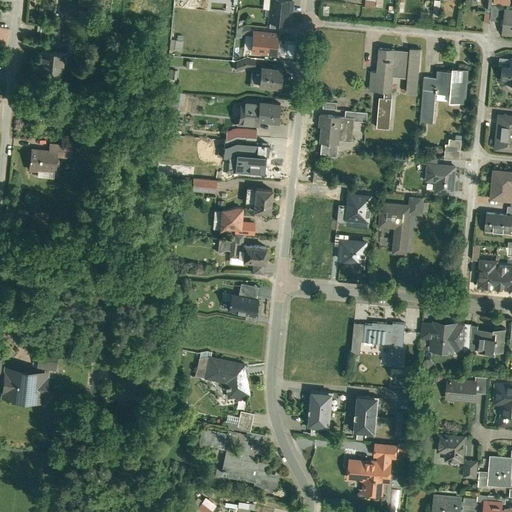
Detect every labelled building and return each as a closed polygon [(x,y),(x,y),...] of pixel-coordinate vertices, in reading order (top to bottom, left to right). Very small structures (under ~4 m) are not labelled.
[(273,0),(272,9),(292,11),(292,0),(273,0)] [(500,5),(492,4),(492,7),(491,13),(490,20),(498,20),(500,5)] [(292,11),(272,9),(271,21),(277,21),(291,23),(292,11)] [(53,22),(41,20),(39,34),(51,35),(53,22)] [(267,32),(254,31),(252,51),(265,52),(267,32)] [(280,34),(267,32),(265,52),(278,53),(280,34)] [(181,45),(180,35),(173,35),(173,46),(181,45)] [(81,38),(67,36),(66,48),(66,49),(79,50),(81,38)] [(64,48),(42,46),(41,52),(42,52),(40,69),(61,72),(61,71),(60,71),(61,54),(59,53),(60,51),(62,49),(64,49),(64,48)] [(396,48),(380,47),(378,71),(372,70),(370,89),(385,90),(392,91),(393,75),(408,77),(407,91),(417,92),(421,48),(410,47),(410,52),(405,51),(405,50),(396,49),(396,48)] [(256,60),(236,57),(235,64),(255,67),(256,60)] [(511,59),(511,66),(503,65),(502,80),(506,80),(506,81),(511,81),(511,59)] [(285,69),(261,67),(260,75),(263,75),(262,84),(283,86),(285,69)] [(453,71),(438,69),(437,76),(425,75),(424,88),(435,89),(437,89),(437,92),(438,92),(438,90),(452,91),(451,101),(465,102),(469,69),(459,68),(458,71),(453,71),(453,68),(453,71)] [(92,88),(72,86),(71,98),(71,99),(85,100),(86,93),(91,94),(92,88)] [(177,100),(177,87),(163,87),(163,99),(177,100)] [(435,89),(424,88),(421,122),(432,123),(435,89)] [(385,97),(380,96),(377,126),(390,127),(393,91),(392,91),(385,90),(385,97)] [(56,100),(36,98),(36,97),(35,97),(34,113),(35,111),(42,112),(42,115),(42,116),(43,117),(44,118),(45,118),(46,118),(48,118),(49,117),(50,116),(55,116),(54,118),(55,118),(57,99),(56,99),(56,100)] [(260,101),(241,99),(238,122),(258,124),(259,118),(258,118),(260,101)] [(338,101),(324,100),(324,107),(337,108),(338,101)] [(282,103),(260,101),(258,118),(259,118),(280,120),(282,103)] [(368,111),(347,109),(346,115),(346,116),(356,117),(355,120),(368,121),(368,111)] [(346,115),(321,113),(320,125),(322,126),(321,141),(323,141),(322,152),(330,153),(331,145),(335,145),(339,145),(339,138),(352,139),(352,140),(353,140),(355,120),(356,117),(346,116),(346,115)] [(511,115),(500,114),(498,131),(502,131),(501,148),(511,149),(511,146),(511,145),(511,115)] [(257,129),(226,127),(225,134),(246,135),(256,136),(257,129)] [(456,134),(456,137),(453,137),(453,138),(450,138),(449,143),(446,143),(445,158),(460,160),(462,135),(456,134)] [(64,141),(49,139),(49,147),(57,147),(57,148),(63,149),(64,141)] [(245,141),(224,139),(223,152),(236,153),(235,170),(264,173),(266,154),(268,155),(269,143),(245,141)] [(49,147),(32,145),(32,144),(31,144),(30,154),(30,153),(29,165),(37,166),(37,172),(48,173),(48,167),(55,167),(57,148),(57,147),(49,147)] [(437,164),(429,163),(428,172),(437,173),(436,191),(452,193),(455,166),(437,164)] [(329,171),(315,170),(314,183),(328,184),(329,171)] [(511,171),(494,170),(492,198),(509,199),(511,185),(511,184),(511,171)] [(216,174),(193,172),(192,185),(214,187),(216,174)] [(273,189),(256,188),(254,210),(270,212),(273,189)] [(348,204),(346,218),(347,218),(368,220),(371,195),(349,193),(348,204)] [(424,196),(417,196),(417,198),(416,212),(422,213),(424,196)] [(410,205),(383,203),(381,214),(387,214),(386,225),(396,226),(394,252),(405,253),(409,213),(410,206),(410,205)] [(346,218),(348,204),(339,204),(337,221),(346,222),(347,218),(346,218)] [(242,207),(222,205),(220,225),(236,226),(240,227),(241,221),(242,207)] [(511,213),(509,213),(487,211),(485,228),(511,231),(511,223),(511,213)] [(254,222),(241,221),(240,227),(236,226),(236,232),(243,233),(253,234),(254,222)] [(243,233),(236,232),(235,237),(219,236),(218,248),(232,249),(231,255),(244,256),(244,260),(254,261),(265,262),(267,247),(261,246),(261,245),(251,245),(245,244),(245,245),(242,244),(243,233)] [(366,242),(341,240),(339,259),(353,260),(353,266),(363,267),(366,242)] [(497,261),(482,260),(480,285),(494,286),(496,264),(497,261)] [(265,262),(254,261),(253,272),(264,273),(265,262)] [(511,265),(496,264),(494,286),(503,287),(503,286),(508,286),(508,287),(511,287),(511,265)] [(423,269),(415,268),(414,283),(421,283),(423,269)] [(238,294),(256,298),(258,286),(241,282),(238,294)] [(246,313),(255,315),(258,298),(256,298),(238,294),(231,293),(227,309),(246,313)] [(255,315),(246,313),(245,319),(256,321),(257,315),(255,315)] [(393,323),(373,321),(373,323),(355,322),(353,339),(362,340),(362,336),(373,337),(373,340),(376,340),(390,341),(388,363),(401,364),(405,322),(393,321),(393,323)] [(464,325),(434,323),(432,346),(462,348),(464,325)] [(472,324),(464,323),(464,325),(462,348),(462,351),(470,352),(471,337),(472,324)] [(494,329),(489,329),(488,329),(487,330),(486,331),(486,332),(480,332),(478,348),(486,349),(485,352),(496,353),(496,349),(504,350),(506,327),(497,326),(496,327),(495,328),(494,329)] [(55,347),(40,345),(39,362),(54,363),(55,347)] [(245,364),(199,354),(195,374),(204,376),(207,376),(207,375),(227,379),(227,386),(226,386),(226,388),(228,388),(229,395),(241,394),(241,393),(247,392),(247,393),(249,393),(245,364)] [(19,367),(9,366),(8,375),(6,375),(5,382),(8,383),(7,392),(41,396),(42,386),(44,386),(45,379),(42,379),(43,369),(33,368),(33,371),(29,370),(29,365),(24,365),(23,370),(19,369),(19,367)] [(487,377),(476,376),(476,380),(475,391),(486,392),(487,377)] [(476,380),(448,378),(448,379),(450,379),(448,397),(475,399),(475,391),(476,380)] [(511,384),(497,383),(496,401),(506,402),(505,415),(509,415),(509,414),(511,414),(511,384)] [(333,391),(311,390),(307,427),(311,427),(317,427),(329,429),(333,391)] [(379,396),(357,394),(353,432),(358,432),(364,433),(375,434),(379,396)] [(254,413),(241,410),(237,428),(247,430),(250,430),(254,413)] [(228,432),(205,427),(201,443),(213,446),(214,443),(230,446),(231,439),(244,442),(242,454),(234,452),(235,451),(229,450),(225,469),(221,468),(221,469),(219,469),(217,478),(228,480),(229,476),(237,477),(235,485),(236,485),(237,477),(254,481),(252,488),(262,490),(262,487),(270,489),(271,485),(274,486),(276,476),(260,472),(260,469),(263,470),(264,469),(265,469),(266,468),(266,467),(266,466),(266,465),(265,464),(250,461),(251,451),(253,451),(254,445),(263,447),(266,434),(250,430),(247,430),(246,435),(233,432),(234,427),(229,426),(228,432)] [(465,435),(440,433),(440,436),(439,437),(438,441),(439,443),(439,445),(446,446),(447,448),(447,458),(463,459),(465,435)] [(397,445),(377,443),(376,454),(380,454),(391,455),(396,456),(397,445)] [(379,461),(351,459),(350,476),(366,478),(364,490),(383,492),(385,463),(391,463),(391,455),(380,454),(379,461)] [(511,469),(511,457),(492,456),(491,472),(489,484),(511,486),(511,475),(511,469)] [(478,460),(466,459),(464,474),(476,475),(478,460)] [(491,472),(480,471),(479,484),(489,486),(489,484),(491,472)] [(507,495),(488,494),(488,501),(503,502),(506,502),(507,495)] [(460,497),(436,495),(434,511),(458,511),(459,504),(463,505),(464,500),(460,499),(460,497)] [(196,506),(202,511),(209,511),(215,505),(205,496),(196,506)] [(477,497),(464,496),(464,500),(463,505),(463,510),(476,511),(477,497)] [(511,511),(511,507),(508,507),(508,508),(503,508),(503,502),(488,501),(485,501),(483,511),(511,511)]
